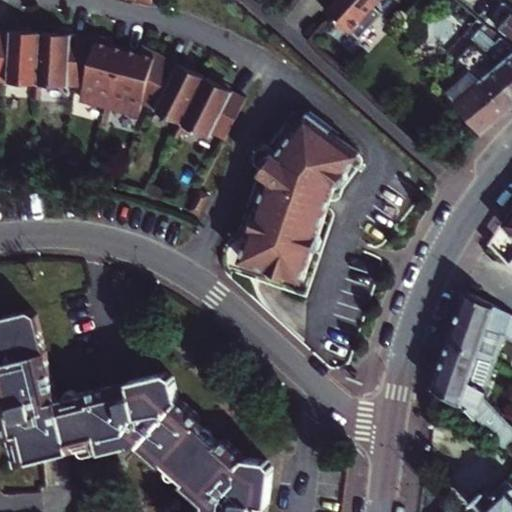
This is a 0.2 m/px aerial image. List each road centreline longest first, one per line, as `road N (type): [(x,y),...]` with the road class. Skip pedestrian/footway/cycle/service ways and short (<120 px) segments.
road 1 (residential): [(92,0),(190,27),(286,77),(249,123),(228,191),(187,273)]
road 2 (secondary): [(389,437),(402,360),(427,287),(458,227),(511,157)]
road 3 (residential): [(187,273),(389,437)]
road 4 (residential): [(0,241),(111,241),(187,273)]
